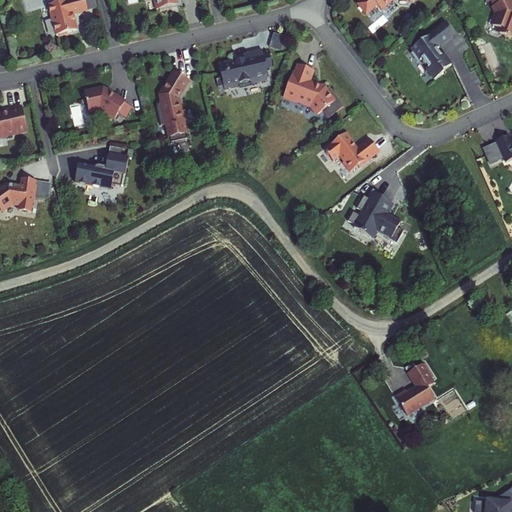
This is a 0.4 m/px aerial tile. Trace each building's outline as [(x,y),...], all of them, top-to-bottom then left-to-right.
[(85,0),(70,0),(51,5),(54,15),(51,16),(57,36),(59,36),(60,37),(67,35),(68,33),(77,31),(73,15),(88,11),(85,0)] [(95,0),(85,0),(88,11),(98,9),(95,0)] [(154,0),(157,11),(160,10),(160,12),(169,10),(168,8),(182,5),(181,0),(154,0)] [(363,0),(358,4),(366,13),(377,3),(380,7),(382,9),(391,0),(398,0),(406,0),(410,4),(414,0),(363,0)] [(510,0),(488,0),(490,3),(492,2),(495,7),(491,9),(494,15),(497,16),(493,27),(502,31),(504,37),(510,39),(511,38),(511,0),(510,0)] [(455,36),(447,24),(412,50),(415,53),(412,55),(418,64),(422,60),(428,69),(427,70),(435,81),(444,74),(443,73),(452,66),(444,55),(442,57),(437,51),(440,49),(438,46),(440,45),(441,47),(455,36)] [(269,48),(280,52),(285,38),(274,34),(269,48)] [(264,57),(263,52),(244,56),(245,61),(234,64),(233,63),(219,66),(225,91),(241,87),(240,85),(251,82),(251,86),(267,82),(267,79),(269,78),(267,69),(264,57)] [(273,68),(270,56),(264,57),(267,69),(273,68)] [(314,72),(299,66),(293,81),(290,80),(284,98),(293,101),(293,99),(310,106),(317,116),(323,112),(328,119),(344,108),(330,89),(327,91),(325,88),(323,89),(309,84),(314,72)] [(189,82),(175,72),(167,85),(170,87),(157,108),(162,127),(167,125),(171,143),(188,140),(183,122),(187,121),(185,111),(177,113),(175,104),(189,82)] [(104,90),(85,94),(89,112),(103,109),(104,112),(116,119),(119,114),(126,103),(104,90)] [(133,108),(126,103),(119,114),(126,119),(133,108)] [(22,123),(25,122),(22,107),(7,111),(7,114),(1,116),(1,114),(0,114),(0,136),(0,137),(6,137),(24,133),(22,123)] [(354,142),(347,134),(331,146),(330,145),(324,150),(333,161),(339,157),(344,163),(343,164),(350,174),(365,162),(366,163),(379,153),(370,141),(357,150),(353,146),(355,145),(353,143),(354,142)] [(508,137),(496,142),(506,164),(511,161),(511,146),(508,137)] [(504,160),(497,144),(483,150),(490,166),(504,160)] [(109,154),(121,157),(122,150),(110,147),(109,154)] [(121,157),(109,154),(107,165),(109,165),(108,168),(106,168),(97,167),(95,169),(78,166),(75,184),(111,191),(112,185),(121,187),(124,176),(125,176),(129,158),(121,157)] [(36,181),(22,179),(21,185),(16,185),(14,186),(8,185),(7,183),(2,187),(1,185),(0,185),(0,208),(1,209),(4,210),(13,204),(21,206),(21,209),(23,211),(31,213),(34,199),(35,199),(36,191),(34,191),(36,181)] [(51,183),(36,181),(34,191),(36,191),(35,199),(48,201),(51,183)] [(376,192),(373,191),(368,200),(370,202),(376,192)] [(385,197),(376,192),(370,202),(368,200),(364,198),(357,211),(363,214),(361,219),(354,214),(348,224),(356,228),(354,230),(371,240),(375,233),(397,245),(404,232),(398,229),(402,223),(393,218),(391,222),(384,217),(386,214),(391,204),(383,200),(385,197)] [(405,391),(394,398),(405,415),(433,397),(426,386),(423,381),(430,376),(420,361),(404,371),(415,386),(406,392),(405,391)] [(430,376),(423,381),(426,386),(433,381),(430,376)] [(511,511),(511,490),(501,498),(501,505),(477,503),(475,511),(511,511)]
